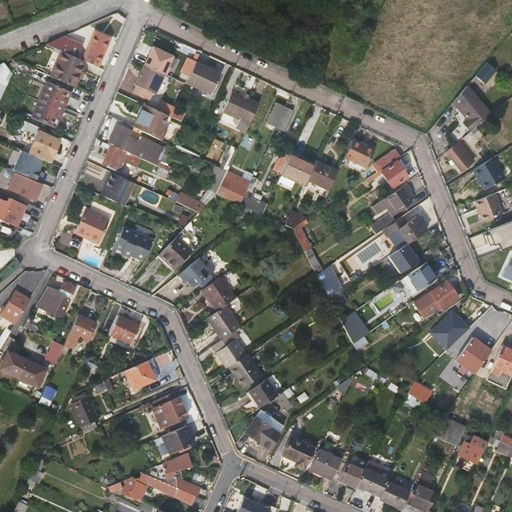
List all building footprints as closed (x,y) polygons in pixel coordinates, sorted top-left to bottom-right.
[(183,0),(181,0),(178,9),(187,13),(191,4),(183,0)] [(86,61),(99,67),(111,38),(96,32),(84,60),(86,61)] [(67,36),(48,45),(63,51),(72,55),(73,52),(79,55),(83,45),(68,39),(67,36)] [(173,57),(153,47),(134,85),(137,87),(134,94),(152,102),(165,75),(167,77),(171,69),(169,67),(173,57)] [(63,51),(52,78),(75,88),(75,87),(72,86),(74,81),(77,82),(86,61),(84,60),(72,55),(63,51)] [(196,64),(196,62),(194,61),(189,58),(182,72),(190,75),(196,64)] [(497,69),(489,62),(477,76),(485,83),(497,69)] [(0,83),(4,85),(9,75),(3,64),(0,64),(0,83)] [(218,74),(196,64),(190,75),(186,83),(208,94),(218,74)] [(49,84),(42,101),(60,109),(68,92),(49,84)] [(468,87),(454,103),(468,119),(464,122),(471,131),(492,115),(468,87)] [(249,127),(259,105),(233,93),(223,114),(249,127)] [(60,109),(42,101),(35,118),(53,126),(60,109)] [(276,128),(286,108),(279,104),(269,124),(276,128)] [(152,109),(144,106),(134,128),(141,131),(152,109)] [(293,111),(286,108),(276,128),(283,131),(293,111)] [(167,116),(152,109),(141,131),(161,141),(166,129),(162,127),(167,116)] [(58,135),(29,123),(25,130),(36,135),(28,156),(49,166),(52,158),(49,157),(58,135)] [(117,125),(108,144),(111,146),(128,153),(156,166),(158,163),(164,149),(141,138),(139,142),(138,144),(133,142),(134,140),(130,138),(133,132),(117,125)] [(466,136),(447,151),(461,169),(469,162),(460,151),(471,142),(466,136)] [(374,150),(353,139),(345,158),(366,168),(374,150)] [(108,144),(102,141),(99,147),(109,151),(111,146),(108,144)] [(238,149),(230,145),(222,161),(224,162),(221,168),(228,171),(238,149)] [(111,146),(109,151),(102,166),(118,174),(128,153),(111,146)] [(395,161),(400,157),(396,151),(382,160),(386,166),(395,161)] [(504,178),(492,158),(489,160),(472,170),(477,178),(479,177),(486,189),(504,178)] [(306,180),(310,172),(288,161),(281,176),(303,186),(306,180)] [(338,171),(316,161),(310,172),(306,180),(329,191),(338,171)] [(397,164),(395,161),(386,166),(378,172),(381,175),(397,164)] [(397,164),(381,175),(390,189),(406,178),(402,173),(405,171),(400,162),(397,164)] [(212,173),(217,176),(221,168),(216,166),(212,173)] [(217,176),(216,179),(222,182),(228,171),(221,168),(217,176)] [(13,190),(19,176),(15,174),(8,188),(13,190)] [(129,182),(111,174),(107,182),(108,183),(102,196),(119,204),(129,182)] [(41,185),(19,176),(13,190),(35,200),(41,185)] [(479,177),(477,178),(485,191),(486,189),(479,177)] [(210,191),(216,194),(220,187),(222,182),(216,179),(210,191)] [(134,185),(129,182),(119,204),(124,207),(134,185)] [(249,185),(243,198),(259,205),(261,202),(252,198),(253,196),(250,194),(253,187),(249,185)] [(412,197),(404,185),(400,188),(408,199),(412,197)] [(216,194),(240,205),(243,198),(220,187),(216,194)] [(393,193),(404,208),(411,203),(408,199),(400,188),(393,193)] [(180,191),(176,201),(200,213),(205,203),(180,191)] [(391,217),(404,208),(393,193),(381,201),(391,217)] [(501,215),(495,198),(489,202),(486,197),(474,202),(482,222),(501,215)] [(0,201),(0,217),(18,226),(26,207),(6,198),(4,203),(0,201)] [(240,205),(262,216),(267,205),(261,202),(259,205),(243,198),(240,205)] [(86,234),(99,241),(108,221),(86,211),(76,233),(84,237),(86,234)] [(406,246),(425,233),(415,219),(407,224),(404,226),(399,220),(387,228),(391,235),(401,249),(406,246)] [(511,243),(511,219),(485,227),(490,243),(500,247),(511,243)] [(373,234),(375,237),(387,229),(381,221),(370,228),(374,233),(373,234)] [(311,249),(298,225),(292,230),(304,253),(311,249)] [(143,263),(149,250),(133,242),(136,236),(151,244),(153,241),(123,227),(113,249),(119,252),(121,252),(120,255),(129,259),(131,255),(135,257),(135,259),(143,263)] [(387,229),(375,237),(380,243),(391,235),(387,228),(387,229)] [(98,244),(99,241),(86,234),(84,237),(98,244)] [(133,242),(149,250),(151,244),(136,236),(133,242)] [(175,239),(158,257),(175,273),(192,254),(175,239)] [(417,262),(406,246),(401,249),(381,263),(392,279),(417,262)] [(429,261),(440,253),(436,247),(425,255),(429,261)] [(116,257),(119,252),(113,249),(110,255),(116,257)] [(511,280),(511,256),(503,276),(511,280)] [(199,260),(177,278),(183,285),(186,282),(193,289),(195,288),(208,276),(214,271),(208,264),(205,266),(199,260)] [(422,265),(409,275),(419,290),(435,280),(428,270),(426,271),(422,265)] [(331,266),(317,273),(328,295),(343,288),(331,266)] [(428,270),(435,280),(437,278),(430,269),(428,270)] [(208,276),(195,288),(199,292),(212,281),(208,276)] [(221,278),(202,290),(217,313),(226,307),(236,300),(221,278)] [(443,310),(459,298),(448,282),(417,303),(422,312),(437,302),(443,310)] [(57,293),(47,288),(35,308),(59,320),(68,302),(56,296),(57,293)] [(393,288),(383,296),(378,300),(383,308),(399,296),(393,288)] [(16,292),(13,297),(20,301),(22,296),(16,292)] [(9,304),(21,311),(25,304),(20,301),(13,297),(9,304)] [(13,323),(21,311),(9,304),(1,316),(13,323)] [(217,313),(207,320),(221,341),(230,335),(240,329),(226,307),(217,313)] [(355,349),(372,342),(357,310),(341,317),(355,349)] [(96,323),(78,315),(66,342),(73,346),(77,338),(87,342),(96,323)] [(132,345),(140,327),(119,317),(111,335),(132,345)] [(437,331),(431,323),(423,328),(430,336),(437,331)] [(221,341),(212,348),(226,369),(228,368),(245,356),(230,335),(221,341)] [(472,376),(489,353),(471,339),(454,362),(472,376)] [(46,359),(56,363),(64,344),(53,340),(46,359)] [(503,393),(511,372),(511,353),(499,347),(490,367),(482,363),(474,380),(503,393)] [(0,367),(0,370),(19,379),(27,362),(7,353),(0,367)] [(228,368),(243,389),(261,377),(246,355),(245,356),(228,368)] [(27,362),(19,379),(38,387),(46,370),(27,362)] [(149,373),(145,363),(125,372),(133,391),(153,383),(148,373),(149,373)] [(153,371),(149,373),(148,373),(153,383),(158,381),(153,371)] [(352,378),(335,390),(344,394),(352,378)] [(249,393),(260,409),(274,400),(278,397),(267,381),(249,393)] [(416,393),(410,387),(404,393),(412,398),(416,393)] [(412,398),(404,393),(400,391),(393,407),(406,414),(415,400),(412,398)] [(177,400),(174,394),(156,402),(159,408),(153,411),(162,431),(177,424),(179,428),(185,424),(183,421),(187,419),(178,399),(177,400)] [(278,397),(274,400),(279,406),(275,410),(283,420),(293,411),(280,396),(278,397)] [(69,405),(81,434),(100,427),(87,397),(69,405)] [(270,452),(281,435),(254,417),(243,433),(270,452)] [(466,427),(443,417),(434,436),(457,446),(466,427)] [(494,426),(489,438),(511,448),(511,446),(511,436),(511,439),(499,434),(501,429),(494,426)] [(194,444),(186,427),(162,437),(170,455),(194,444)] [(303,468),(312,447),(290,438),(281,459),(303,468)] [(475,465),(483,447),(464,438),(456,456),(475,465)] [(164,460),(156,444),(149,447),(157,464),(164,460)] [(110,451),(114,459),(121,455),(117,448),(110,451)] [(318,451),(309,470),(332,480),(340,461),(318,451)] [(193,467),(187,453),(162,465),(166,479),(162,477),(160,481),(196,497),(200,489),(178,479),(176,483),(173,476),(193,467)] [(338,480),(356,488),(356,487),(363,472),(346,464),(338,480)] [(356,487),(379,497),(388,478),(389,476),(382,472),(380,476),(364,469),(363,472),(356,487)] [(429,487),(434,475),(421,470),(416,481),(429,487)] [(192,506),(196,497),(160,481),(143,473),(140,477),(138,477),(137,479),(134,477),(125,493),(136,499),(143,486),(144,486),(146,482),(176,496),(175,498),(192,506)] [(379,499),(401,509),(404,503),(408,493),(393,486),(395,482),(388,478),(379,497),(379,499)] [(124,481),(116,484),(119,490),(126,487),(124,481)] [(404,503),(423,511),(426,511),(435,494),(412,484),(408,493),(404,503)] [(76,499),(94,507),(95,505),(78,497),(76,499)] [(268,511),(270,506),(242,497),(237,511),(268,511)] [(22,511),(24,511),(27,505),(18,501),(13,511),(16,511),(18,510),(22,511)]
